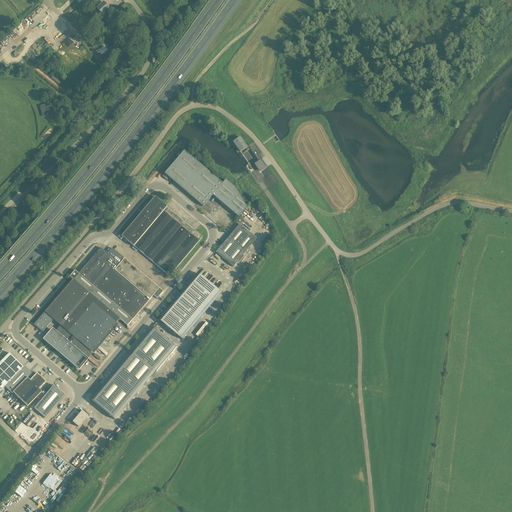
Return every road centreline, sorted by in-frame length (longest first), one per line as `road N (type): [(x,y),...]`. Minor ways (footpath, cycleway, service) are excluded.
road 1 (unclassified): [(511,211),(448,203),(363,253),(343,255),(245,129),(200,104),(180,111),(108,205)]
road 2 (motorway): [(0,292),(234,0)]
road 3 (unclassified): [(82,392),(213,233),(154,185),(107,234),(88,239)]
road 4 (motorway): [(219,0),(0,274)]
road 5 (unclassified): [(130,0),(149,35),(140,75),(0,220)]
road 6 (track): [(337,251),(357,332),(372,511)]
road 7 (unclassified): [(88,239),(14,325),(20,341),(82,392)]
road 8 (unknown): [(113,422),(226,289)]
road 9 (unclassified): [(0,329),(108,205)]
